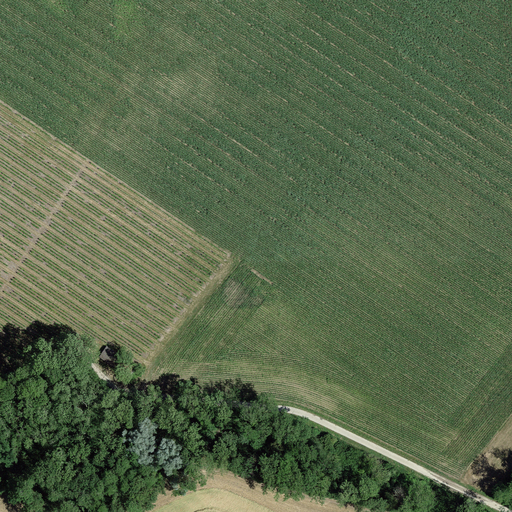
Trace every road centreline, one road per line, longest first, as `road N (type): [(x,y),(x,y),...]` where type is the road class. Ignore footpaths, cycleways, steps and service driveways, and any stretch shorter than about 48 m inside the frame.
road 1 (unclassified): [(505,511),(308,424),(127,398)]
road 2 (track): [(119,511),(191,473),(220,472),(371,511)]
